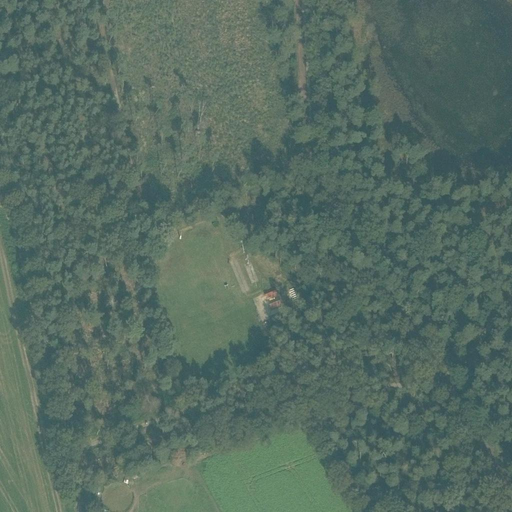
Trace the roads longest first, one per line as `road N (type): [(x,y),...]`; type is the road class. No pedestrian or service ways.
road 1 (track): [(297,0),(314,176),(429,368)]
road 2 (track): [(20,263),(312,166)]
road 3 (track): [(65,458),(0,191)]
road 4 (track): [(86,0),(147,223)]
road 5 (track): [(437,372),(372,412),(332,425),(299,378)]
road 6 (track): [(444,382),(511,490)]
